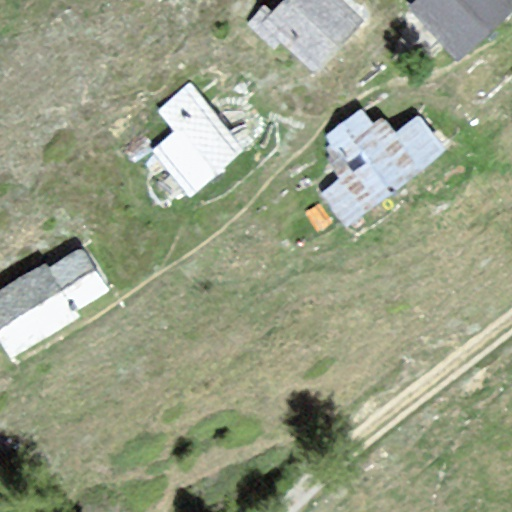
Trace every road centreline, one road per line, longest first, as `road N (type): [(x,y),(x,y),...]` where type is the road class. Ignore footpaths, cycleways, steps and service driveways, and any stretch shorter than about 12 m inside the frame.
road 1 (track): [(64,345),(264,196),(371,78),(488,103),(511,88)]
road 2 (track): [(511,329),(257,511)]
